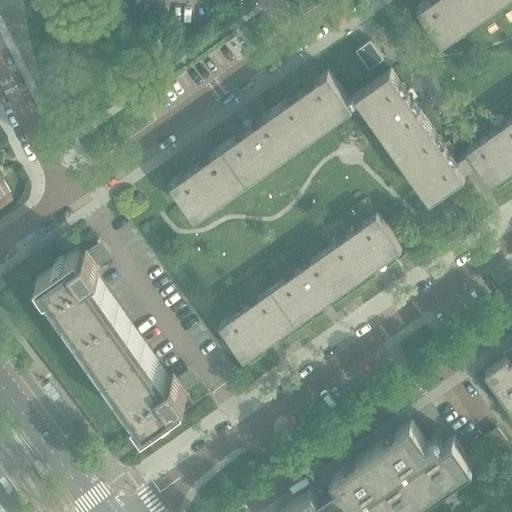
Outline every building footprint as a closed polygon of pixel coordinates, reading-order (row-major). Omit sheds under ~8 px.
[(443,40),(495,3),(493,0),(426,0),(419,5),(443,40)] [(384,58),(375,45),(371,39),(356,49),(369,68),(384,58)] [(353,104),(349,98),(329,69),(276,106),(300,141),(353,104)] [(428,121),(419,107),(391,69),(357,93),(356,92),(349,98),(353,104),(361,99),(393,145),(428,121)] [(249,177),(300,141),(276,106),(224,143),(249,177)] [(511,116),(466,149),(468,151),(477,164),(492,184),(505,175),(504,173),(511,167),(511,163),(511,164),(511,163),(511,116)] [(465,173),(456,160),(428,121),(393,145),(431,198),(465,173)] [(249,177),(224,143),(172,180),(196,215),(249,177)] [(477,164),(468,151),(456,160),(465,173),(477,164)] [(0,201),(13,195),(0,172),(0,201)] [(144,199),(143,198),(139,193),(133,198),(137,204),(144,199)] [(388,257),(402,248),(377,212),(325,249),(349,285),(362,276),(361,274),(371,268),(369,265),(376,260),(378,263),(387,256),(388,257)] [(169,376),(132,324),(95,272),(101,268),(97,263),(107,256),(102,250),(98,243),(88,250),(86,248),(81,252),(78,248),(37,277),(145,429),(186,400),(183,396),(188,392),(186,390),(196,383),(192,376),(187,370),(177,377),(174,372),(169,376)] [(336,294),(349,285),(325,249),(272,286),(297,322),(310,313),(309,311),(319,304),(317,302),(324,297),(326,300),(335,293),(336,294)] [(297,322),(272,286),(219,324),(244,359),(258,349),(257,348),(267,341),(265,338),(272,334),(274,336),(283,329),(284,331),(297,322)] [(511,350),(511,351),(509,348),(503,352),(505,355),(486,369),(511,406),(511,350)] [(280,511),(406,511),(474,464),(454,436),(444,443),(443,444),(440,440),(442,437),(442,433),(440,430),(437,429),(433,430),(431,433),(431,437),(432,438),(428,441),(412,418),(331,474),(332,475),(314,487),(313,487),(280,511)] [(507,441),(497,427),(484,437),(493,450),(507,441)]
